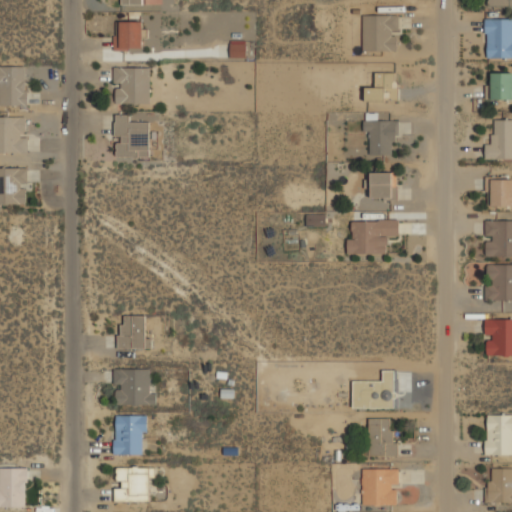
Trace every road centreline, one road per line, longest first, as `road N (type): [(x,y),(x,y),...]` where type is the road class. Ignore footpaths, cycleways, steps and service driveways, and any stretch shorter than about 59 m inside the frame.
road 1 (residential): [(70,0),(71,511)]
road 2 (residential): [(442,0),(442,511)]
